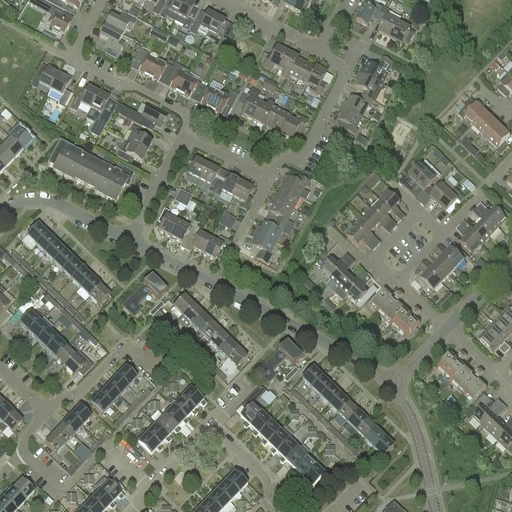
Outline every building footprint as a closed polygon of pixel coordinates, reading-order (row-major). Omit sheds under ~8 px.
[(82,3),(76,0),(42,0),(42,1),(64,12),(66,7),(77,12),(82,3)] [(147,0),(146,3),(156,8),(152,14),(158,17),(163,9),(164,5),(159,2),(159,0),(147,0)] [(163,9),(158,17),(164,21),(165,18),(174,23),(185,2),(180,0),(175,0),(175,1),(169,12),(163,9)] [(289,0),(285,8),(295,13),(301,0),(289,0)] [(308,0),(301,0),(295,13),(305,18),(310,8),(315,11),(321,0),(320,0),(313,0),(313,2),(308,0)] [(185,2),(174,23),(183,27),(182,30),(187,32),(193,21),(188,19),(193,9),(194,7),(185,2)] [(373,3),(369,10),(364,7),(356,22),(368,28),(372,20),(377,23),(385,9),(373,3)] [(406,8),(403,14),(411,17),(414,12),(406,8)] [(129,9),(126,16),(135,20),(138,13),(129,9)] [(391,12),(385,9),(377,23),(383,25),(379,34),(390,40),(398,25),(387,19),(391,12)] [(54,10),(48,21),(51,23),(49,28),(64,36),(70,25),(70,24),(62,20),(65,15),(54,10)] [(198,19),(190,34),(195,37),(199,29),(208,34),(216,18),(207,14),(203,22),(198,19)] [(105,28),(122,37),(125,31),(130,33),(135,24),(124,18),(122,23),(110,17),(105,28)] [(208,34),(206,38),(214,43),(212,46),(218,49),(223,37),(219,35),(225,23),(216,18),(208,34)] [(421,23),(422,25),(426,27),(428,26),(430,21),(424,18),(421,23)] [(410,31),(398,25),(390,40),(402,46),(403,44),(408,47),(415,34),(410,31)] [(122,37),(105,28),(99,39),(111,44),(108,50),(118,56),(124,45),(119,43),(122,37)] [(153,29),(149,36),(160,42),(163,34),(153,29)] [(172,40),(169,38),(166,44),(175,48),(177,42),(181,43),(184,37),(175,34),(172,40)] [(278,71),(286,55),(276,50),(272,58),(269,57),(262,69),(270,73),(272,68),(278,71)] [(502,54),(497,60),(501,63),(506,58),(502,54)] [(144,64),(138,74),(148,79),(156,63),(155,62),(156,61),(157,59),(156,57),(154,55),(152,55),(150,55),(149,57),(148,59),(147,58),(141,55),(138,61),(144,64)] [(286,55),(278,71),(284,74),(281,79),(286,82),(288,78),(296,63),(297,61),(286,55)] [(127,67),(129,59),(118,56),(116,65),(127,67)] [(379,64),(390,69),(393,64),(382,58),(379,64)] [(156,63),(148,79),(158,84),(163,74),(169,77),(172,71),(173,69),(167,66),(166,68),(156,63)] [(296,63),(288,78),(296,83),(304,67),(296,63)] [(387,75),(390,69),(379,64),(377,69),(368,64),(364,72),(361,71),(359,75),(380,85),(386,74),(387,75)] [(314,72),(304,67),(296,83),(306,87),(307,86),(314,72)] [(37,77),(31,88),(36,91),(39,86),(50,92),(60,74),(48,68),(42,80),(37,77)] [(314,72),(307,86),(312,89),(309,94),(319,99),(326,86),(321,84),(326,75),(315,70),(314,72)] [(172,71),(169,77),(175,80),(169,90),(179,95),(187,79),(177,74),(172,71)] [(248,78),(240,73),(236,79),(245,84),(248,78)] [(50,92),(47,98),(64,107),(70,95),(65,92),(71,80),(60,74),(50,92)] [(359,80),(355,88),(364,92),(361,97),(371,102),(373,98),(377,100),(381,92),(377,90),(380,85),(359,75),(357,79),(359,80)] [(499,84),(502,87),(498,91),(507,99),(511,95),(511,78),(508,75),(499,84)] [(187,79),(179,95),(189,101),(194,91),(200,94),(203,88),(197,85),(187,79)] [(266,81),(263,86),(269,89),(271,84),(266,81)] [(278,87),(271,84),(269,89),(275,92),(278,87)] [(205,97),(200,106),(210,112),(219,96),(208,90),(203,88),(200,94),(205,97)] [(245,108),(241,117),(251,123),(259,107),(254,104),(257,99),(258,96),(259,94),(251,89),(250,92),(243,106),(243,107),(245,108)] [(76,99),(70,110),(76,113),(80,106),(90,111),(99,95),(88,90),(87,93),(82,102),(76,99)] [(219,96),(210,112),(220,117),(225,107),(231,110),(234,104),(238,97),(235,95),(231,93),(229,96),(221,92),(219,96)] [(90,111),(85,120),(94,125),(89,135),(99,140),(111,117),(102,112),(109,101),(99,95),(90,111)] [(343,104),(341,109),(362,119),(368,107),(370,108),(373,103),(371,102),(361,97),(359,102),(350,98),(346,106),(343,104)] [(259,107),(251,123),(262,128),(263,126),(271,110),(273,107),(268,104),(265,110),(259,107)] [(147,109),(142,117),(118,105),(113,114),(138,126),(141,120),(160,129),(166,119),(147,109)] [(477,106),(471,112),(467,107),(458,116),(463,121),(465,119),(473,127),(486,114),(477,106)] [(342,114),(338,122),(347,126),(344,132),(354,137),(357,131),(356,130),(362,119),(341,109),(339,113),(342,114)] [(271,110),(263,126),(271,130),(279,115),(271,110)] [(486,114),(473,127),(481,135),(494,122),(486,114)] [(279,115),(271,130),(281,135),(288,121),(289,120),(279,115)] [(281,135),(279,137),(290,143),(295,134),(299,136),(306,124),(296,119),(293,124),(288,121),(281,135)] [(502,129),(494,122),(481,135),(489,143),(502,129)] [(131,133),(126,143),(131,146),(147,155),(152,144),(144,140),(141,139),(144,133),(132,127),(129,133),(131,133)] [(502,129),(489,143),(498,151),(496,153),(501,157),(509,148),(504,144),(511,138),(502,129)] [(19,131),(10,140),(23,153),(32,143),(19,131)] [(10,140),(1,149),(14,162),(23,153),(10,140)] [(464,140),(460,145),(466,151),(470,147),(464,140)] [(119,152),(116,158),(127,164),(130,159),(134,161),(142,165),(147,155),(131,146),(124,143),(119,152)] [(57,150),(47,167),(53,170),(52,173),(62,178),(73,184),(73,182),(94,193),(93,194),(104,200),(115,205),(118,200),(121,193),(125,185),(127,187),(129,182),(130,183),(134,174),(118,165),(114,172),(60,144),(57,150)] [(470,147),(466,151),(468,153),(469,153),(470,155),(474,158),(476,156),(478,154),(473,149),(470,147)] [(1,149),(0,150),(0,165),(5,171),(14,162),(1,149)] [(436,151),(427,159),(443,175),(452,166),(436,151)] [(188,177),(187,180),(191,182),(193,180),(199,183),(207,167),(196,161),(190,172),(188,176),(187,177),(188,177)] [(406,176),(398,184),(403,188),(410,180),(417,186),(433,169),(425,162),(421,166),(409,178),(406,176)] [(207,167),(199,183),(210,188),(208,192),(214,195),(221,182),(215,180),(219,173),(207,167)] [(423,192),(415,200),(420,205),(434,190),(431,187),(436,181),(441,177),(433,169),(417,186),(423,192)] [(375,176),(365,187),(370,192),(381,181),(375,176)] [(285,182),(281,190),(299,199),(305,202),(309,195),(303,192),(304,188),(306,189),(309,183),(299,178),(296,183),(285,177),(282,181),(285,182)] [(221,182),(214,195),(219,198),(221,195),(232,200),(241,185),(229,179),(226,185),(221,182)] [(465,180),(461,186),(470,194),(475,188),(465,180)] [(434,190),(420,205),(424,209),(432,201),(438,207),(452,193),(454,190),(454,189),(447,182),(443,187),(442,187),(437,193),(434,190)] [(241,185),(232,200),(241,205),(239,209),(240,209),(246,212),(252,201),(247,199),(252,190),(241,185)] [(275,196),(272,200),(293,211),(299,199),(281,190),(277,197),(275,196)] [(176,197),(189,204),(192,198),(180,191),(176,197)] [(444,212),(437,221),(441,225),(442,225),(449,217),(449,216),(446,214),(458,201),(460,200),(452,193),(438,207),(444,212)] [(380,203),(392,214),(402,224),(406,219),(396,210),(400,205),(389,194),(380,203)] [(189,204),(176,197),(174,202),(186,209),(189,204)] [(273,206),(269,214),(278,218),(275,224),(284,228),(287,222),(293,211),(272,200),(270,205),(273,206)] [(380,203),(372,212),(393,232),(397,228),(388,219),(392,214),(380,203)] [(495,210),(495,211),(491,215),(480,205),(476,209),(498,231),(507,222),(506,221),(509,217),(499,206),(495,210)] [(498,231),(476,209),(472,214),(483,224),(479,228),(490,239),(498,231)] [(177,224),(166,218),(169,213),(164,210),(157,224),(162,226),(158,233),(169,239),(177,224)] [(372,212),(364,220),(375,231),(380,227),(390,236),(393,232),(372,212)] [(223,214),(220,220),(233,227),(236,221),(223,214)] [(233,227),(220,220),(218,226),(230,232),(233,227)] [(364,220),(355,229),(377,250),(381,246),(371,236),(375,231),(364,220)] [(177,224),(169,239),(181,245),(184,238),(190,241),(197,228),(196,228),(198,225),(192,222),(189,230),(177,224)] [(257,230),(255,234),(275,245),(281,233),(289,237),(291,232),(284,228),(275,224),(273,228),(264,223),(260,231),(257,230)] [(464,223),(460,227),(482,248),(490,239),(479,228),(474,233),(464,223)] [(35,247),(46,236),(37,227),(26,238),(35,247)] [(482,248),(460,227),(456,231),(466,241),(462,246),(473,257),(482,248)] [(197,228),(190,241),(195,243),(191,251),(203,257),(211,241),(200,235),(202,231),(197,228)] [(377,250),(355,229),(347,238),(358,249),(363,244),(373,254),(377,250)] [(255,239),(251,247),(260,252),(258,257),(256,260),(267,266),(268,263),(271,257),(269,256),(275,245),(255,234),(253,238),(255,239)] [(46,236),(35,247),(44,256),(55,245),(46,236)] [(211,241),(203,257),(214,263),(222,247),(227,250),(230,244),(219,238),(216,244),(211,241)] [(55,245),(44,256),(53,265),(64,253),(55,245)] [(452,250),(447,254),(440,247),(437,251),(457,270),(465,262),(458,255),(461,252),(454,245),(450,248),(452,250)] [(457,270),(437,251),(434,254),(441,261),(437,266),(449,278),(457,270)] [(13,253),(9,257),(18,265),(21,261),(13,253)] [(73,262),(64,253),(53,265),(62,273),(73,262)] [(6,256),(2,259),(3,260),(9,266),(12,262),(7,257),(6,256)] [(333,262),(322,273),(331,282),(351,260),(347,256),(338,266),(333,262)] [(351,260),(331,282),(339,290),(350,278),(346,274),(355,264),(356,264),(351,260)] [(21,261),(18,265),(27,274),(30,270),(21,261)] [(82,271),(73,262),(62,273),(71,282),(82,271)] [(425,263),(422,266),(442,286),(449,278),(437,266),(432,270),(425,263)] [(15,265),(12,269),(13,269),(10,272),(14,276),(17,273),(21,277),(24,274),(15,265)] [(426,277),(422,281),(419,279),(415,284),(423,292),(428,287),(434,294),(442,286),(422,266),(418,270),(426,277)] [(30,270),(27,274),(36,282),(39,279),(41,277),(37,272),(32,268),(30,270)] [(91,280),(82,271),(71,282),(80,291),(91,280)] [(339,290),(335,295),(341,301),(343,303),(348,298),(369,276),(365,273),(355,283),(350,278),(339,290)] [(40,289),(24,274),(21,277),(26,283),(25,284),(35,294),(40,289)] [(369,276),(348,298),(357,306),(360,310),(367,303),(363,299),(367,294),(363,291),(372,281),(373,280),(369,276)] [(151,277),(121,308),(134,320),(142,311),(138,307),(151,294),(158,301),(167,292),(151,277)] [(39,279),(36,282),(45,291),(48,287),(44,283),(42,281),(39,279)] [(91,280),(80,291),(89,299),(100,288),(91,280)] [(319,293),(311,285),(306,290),(314,298),(319,293)] [(48,287),(45,291),(54,300),(57,296),(48,287)] [(100,288),(89,299),(98,308),(109,297),(100,288)] [(385,291),(378,299),(370,307),(405,341),(421,325),(415,319),(420,313),(417,310),(411,316),(397,303),(403,297),(400,293),(394,299),(385,291)] [(27,302),(12,319),(16,324),(30,309),(34,313),(37,309),(39,311),(43,306),(50,312),(53,309),(57,305),(48,297),(45,294),(38,302),(36,301),(31,306),(27,302)] [(57,296),(54,300),(63,308),(66,305),(57,296)] [(173,309),(170,313),(178,320),(181,317),(182,318),(193,307),(184,298),(173,309)] [(0,317),(9,308),(0,299),(0,317)] [(152,318),(155,316),(159,311),(164,307),(161,303),(149,315),(152,318)] [(57,305),(53,309),(59,314),(62,310),(57,305)] [(66,305),(63,308),(72,317),(75,313),(66,305)] [(193,307),(182,318),(191,327),(202,316),(193,307)] [(501,317),(511,327),(511,311),(509,309),(501,317)] [(169,331),(173,328),(167,322),(169,321),(165,318),(166,317),(161,312),(160,312),(159,311),(155,316),(161,321),(160,322),(169,331)] [(75,313),(72,317),(80,325),(84,322),(75,313)] [(66,314),(62,317),(68,323),(71,319),(66,314)] [(28,335),(39,323),(30,315),(19,326),(28,335)] [(202,316),(191,327),(200,335),(211,325),(202,316)] [(511,327),(501,317),(494,325),(509,339),(511,335),(511,327)] [(48,332),(39,323),(28,335),(37,343),(48,332)] [(75,323),(71,326),(76,331),(80,328),(79,327),(75,323)] [(211,325),(200,335),(209,344),(219,333),(211,325)] [(509,339),(494,325),(486,333),(501,347),(509,339)] [(182,336),(173,328),(169,331),(178,340),(182,336)] [(80,335),(78,337),(84,343),(89,337),(84,331),(80,335)] [(48,332),(37,343),(46,352),(57,341),(48,332)] [(228,342),(219,333),(209,344),(218,353),(228,342)] [(501,347),(486,333),(478,341),(493,355),(501,347)] [(191,345),(182,336),(178,340),(187,349),(191,345)] [(93,340),(89,343),(95,349),(98,345),(93,340)] [(66,350),(57,341),(46,352),(55,361),(66,350)] [(237,350),(228,342),(218,353),(226,361),(237,350)] [(269,386),(270,384),(277,377),(273,373),(286,360),(293,367),(302,358),(286,343),(257,374),(268,384),(269,386)] [(191,345),(187,349),(196,357),(199,354),(191,345)] [(502,348),(507,353),(510,350),(505,345),(502,348)] [(507,353),(502,348),(499,351),(504,356),(507,353)] [(71,355),(66,350),(55,361),(64,369),(75,358),(74,358),(78,355),(74,351),(71,355)] [(203,350),(199,354),(196,357),(205,366),(208,362),(212,359),(203,350)] [(237,350),(226,361),(236,370),(246,359),(237,350)] [(79,354),(75,358),(64,369),(73,378),(77,374),(82,379),(93,368),(88,363),(79,354)] [(452,356),(444,364),(436,372),(471,405),(486,389),(477,381),(484,374),(480,371),(474,377),(460,364),(466,358),(463,354),(457,361),(452,356)] [(208,362),(205,366),(214,375),(217,371),(208,362)] [(125,369),(114,381),(126,391),(136,380),(134,378),(138,374),(130,367),(126,371),(125,369)] [(286,384),(298,372),(295,369),(283,381),(286,384)] [(313,393),(324,382),(312,370),(302,382),(313,393)] [(226,380),(217,371),(214,375),(222,383),(223,383),(226,380)] [(114,381),(106,390),(117,401),(126,391),(114,381)] [(333,390),(324,382),(313,393),(322,401),(333,390)] [(298,404),(301,400),(292,391),(295,388),(290,383),(284,390),(289,394),(289,395),(298,404)] [(137,402),(141,405),(151,394),(148,391),(143,396),(140,393),(138,395),(131,389),(129,391),(139,400),(137,402)] [(106,390),(97,399),(108,410),(117,401),(106,390)] [(190,390),(181,399),(194,412),(200,406),(203,409),(206,406),(203,403),(190,390)] [(333,390),(322,401),(331,410),(342,399),(333,390)] [(272,403),(275,400),(269,393),(266,397),(272,403)] [(286,407),(289,404),(282,398),(279,401),(286,407)] [(108,410),(97,399),(90,406),(102,417),(108,410)] [(181,399),(172,408),(185,421),(191,415),(194,418),(197,415),(194,412),(181,399)] [(342,399),(331,410),(339,418),(350,407),(342,399)] [(310,409),(301,400),(298,404),(307,412),(310,409)] [(137,402),(128,411),(132,415),(141,405),(137,402)] [(497,402),(487,412),(484,408),(473,419),(481,427),(502,406),(497,402)] [(0,410),(0,423),(2,426),(13,415),(4,406),(0,410)] [(248,428),(261,415),(252,406),(239,419),(245,425),(242,428),(246,431),(249,428),(248,428)] [(506,410),(502,406),(481,427),(490,435),(500,424),(496,420),(506,410)] [(358,415),(350,407),(339,418),(348,426),(358,415)] [(172,408),(163,418),(177,430),(182,424),(185,427),(189,424),(185,421),(172,408)] [(79,409),(70,418),(82,429),(90,420),(79,409)] [(310,409),(307,412),(316,421),(319,417),(310,409)] [(128,411),(119,420),(123,423),(132,415),(128,411)] [(2,426),(0,427),(0,432),(2,434),(6,430),(11,435),(22,424),(13,415),(2,426)] [(270,423),(261,415),(248,428),(249,428),(254,433),(251,436),(255,440),(258,437),(257,436),(270,423)] [(367,423),(358,415),(348,426),(356,435),(367,423)] [(328,426),(319,417),(316,421),(324,430),(328,426)] [(82,429),(70,418),(62,427),(73,438),(82,429)] [(163,418),(155,426),(168,439),(173,434),(177,437),(180,433),(177,430),(163,418)] [(511,419),(504,428),(500,424),(490,435),(498,443),(511,428),(511,419)] [(123,423),(119,420),(113,427),(116,430),(123,423)] [(279,432),(270,423),(257,436),(258,437),(263,442),(260,445),(264,448),(267,445),(279,432)] [(376,432),(367,423),(356,435),(365,443),(376,432)] [(168,439),(155,426),(146,435),(159,448),(164,443),(168,446),(171,442),(168,439)] [(337,434),(328,426),(324,430),(333,438),(337,434)] [(62,427),(53,436),(64,447),(73,438),(62,427)] [(511,428),(498,443),(506,451),(511,444),(511,428)] [(288,441),(279,432),(267,445),(272,451),(269,454),(273,457),(276,454),(288,441)] [(376,432),(365,443),(373,451),(384,440),(376,432)] [(97,443),(100,447),(109,438),(106,434),(97,443)] [(337,434),(333,438),(342,447),(346,443),(337,434)] [(159,448),(146,435),(137,445),(150,458),(156,452),(159,455),(162,451),(159,448)] [(64,447),(53,436),(44,446),(56,456),(64,447)] [(384,440),(373,451),(382,460),(393,448),(384,440)] [(297,450),(288,441),(276,454),(281,460),(279,463),(282,466),(285,463),(297,450)] [(100,447),(97,443),(88,452),(92,456),(100,447)] [(355,452),(346,443),(342,447),(351,455),(355,452)] [(306,459),(297,450),(285,463),(290,468),(287,471),(291,475),(294,472),(306,459)] [(92,456),(88,452),(79,461),(83,465),(92,456)] [(355,452),(351,455),(360,464),(363,460),(355,452)] [(306,459),(294,472),(299,477),(297,480),(300,484),(303,481),(316,468),(306,459)] [(372,469),(363,460),(360,464),(369,472),(367,474),(372,479),(379,471),(374,467),(372,469)] [(83,465),(79,461),(68,474),(71,477),(83,465)] [(316,468),(303,481),(309,486),(306,489),(309,493),(325,477),(316,468)] [(234,474),(225,483),(238,496),(247,486),(234,474)] [(113,480),(109,485),(108,484),(99,493),(115,508),(112,505),(117,500),(121,503),(124,499),(114,489),(118,485),(113,480)] [(12,491),(25,503),(33,494),(21,482),(12,491)] [(238,496),(225,483),(217,492),(229,505),(238,496)] [(25,503),(12,491),(4,500),(17,511),(25,503)] [(217,492),(208,502),(218,511),(222,511),(229,505),(217,492)] [(99,493),(90,502),(100,511),(105,511),(109,509),(112,511),(115,508),(99,493)] [(255,507),(261,501),(258,497),(252,504),(255,507)] [(4,500),(0,503),(0,511),(16,511),(17,511),(4,500)] [(100,511),(90,502),(81,511),(82,511),(100,511)] [(218,511),(208,502),(199,511),(200,511),(218,511)]
